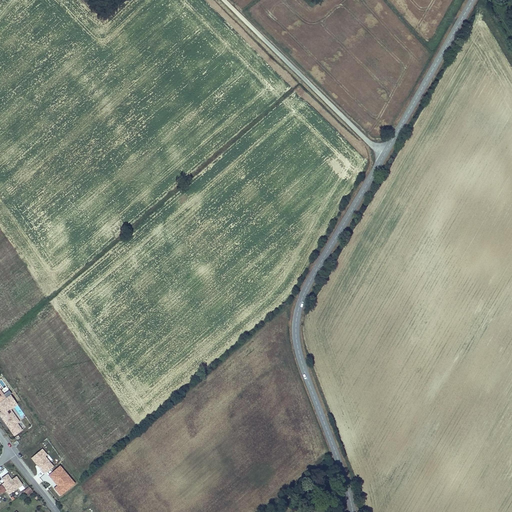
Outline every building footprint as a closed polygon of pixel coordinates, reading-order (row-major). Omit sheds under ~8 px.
[(0,389),(0,410),(0,411),(0,416),(13,436),(24,429),(10,409),(18,404),(8,390),(3,394),(0,389)] [(54,466),(42,448),(30,456),(43,474),(54,466)] [(61,496),(76,482),(59,465),(47,475),(56,485),(53,488),(61,496)] [(0,479),(10,493),(23,485),(16,475),(12,478),(5,469),(0,472),(0,479)] [(27,495),(32,491),(28,486),(23,491),(27,495)]
